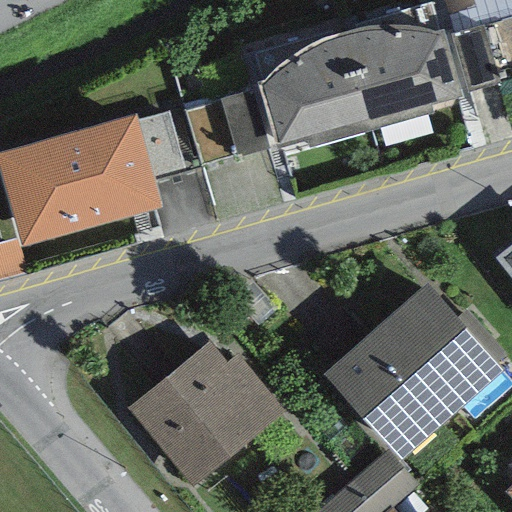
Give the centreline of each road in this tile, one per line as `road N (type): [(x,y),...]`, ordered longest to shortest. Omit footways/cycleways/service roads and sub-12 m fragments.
road 1 (residential): [(0,341),(69,301),(511,175)]
road 2 (residential): [(0,383),(114,511)]
